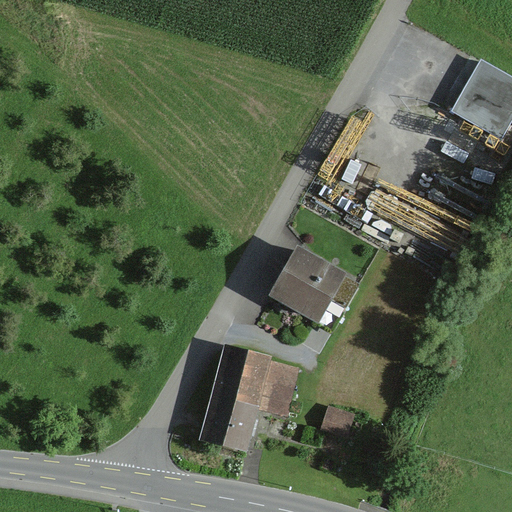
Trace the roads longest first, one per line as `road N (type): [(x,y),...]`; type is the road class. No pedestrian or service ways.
road 1 (unclassified): [(124,480),(398,0)]
road 2 (tertiary): [(292,511),(165,487)]
road 3 (tertiary): [(124,480),(0,463)]
